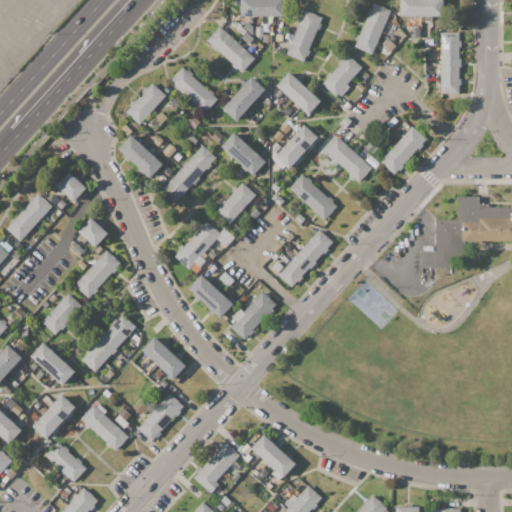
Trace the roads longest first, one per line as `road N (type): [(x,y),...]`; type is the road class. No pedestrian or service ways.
road 1 (residential): [(123,511),(472,132),(488,99),(488,0)]
road 2 (residential): [(511,478),(425,474),(365,459),(299,429),(238,385),(149,271),(91,137)]
road 3 (trunk): [(16,137),(139,0)]
road 4 (residential): [(196,10),(149,62),(113,84),(91,137)]
road 5 (trunk): [(101,0),(0,111)]
